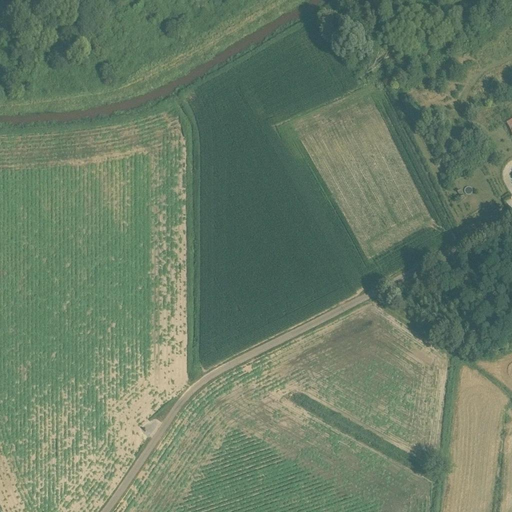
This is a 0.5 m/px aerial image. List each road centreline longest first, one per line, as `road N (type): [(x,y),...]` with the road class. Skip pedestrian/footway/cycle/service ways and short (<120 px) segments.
road 1 (unclassified): [(511,218),(197,382),(104,511)]
road 2 (track): [(0,113),(129,91),(296,0)]
